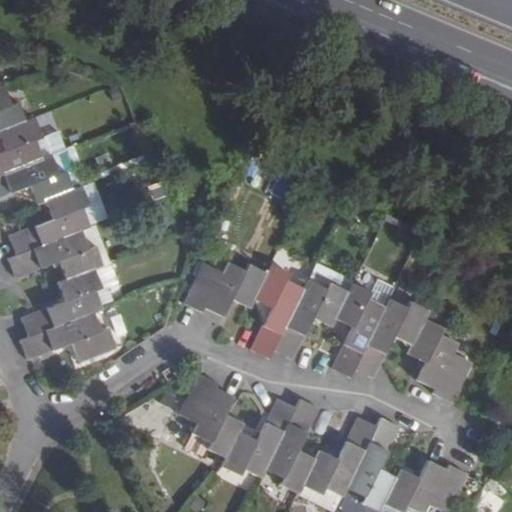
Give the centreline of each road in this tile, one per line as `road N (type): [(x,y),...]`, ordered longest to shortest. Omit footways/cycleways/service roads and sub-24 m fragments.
road 1 (residential): [(454,432),(373,393),(269,379),(187,341),(40,425)]
road 2 (trunk): [(410,29),(469,82),(511,101)]
